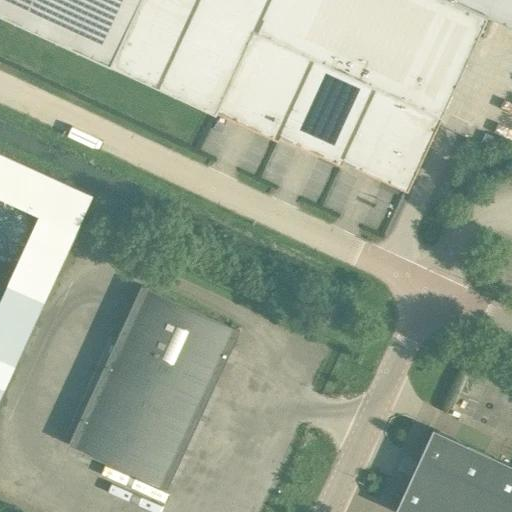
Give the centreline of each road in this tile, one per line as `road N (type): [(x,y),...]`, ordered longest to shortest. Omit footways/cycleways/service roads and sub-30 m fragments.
road 1 (unclassified): [(428,286),(0,86)]
road 2 (unknown): [(109,511),(45,486),(30,465),(30,436),(93,289)]
road 3 (unclassified): [(324,511),(428,286)]
road 4 (unknown): [(363,426),(321,404),(265,396),(238,422),(190,511)]
road 5 (unknown): [(428,286),(478,217),(511,221)]
